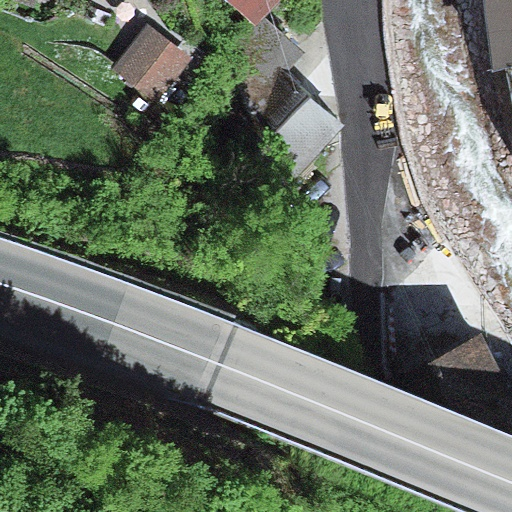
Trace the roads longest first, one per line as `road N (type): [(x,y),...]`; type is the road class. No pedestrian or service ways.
road 1 (primary): [(511,470),(0,292)]
road 2 (residential): [(350,0),(371,163),(367,388),(400,487),(419,511)]
